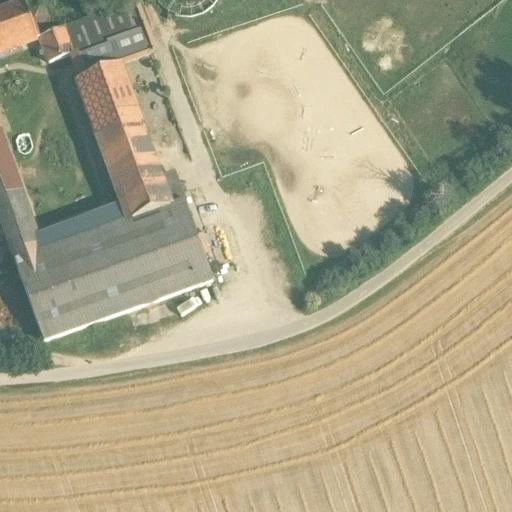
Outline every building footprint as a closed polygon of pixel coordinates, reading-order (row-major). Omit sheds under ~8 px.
[(133,4),(63,30),(73,56),(71,57),(76,72),(80,82),(117,68),(152,56),(154,55),(153,53),(136,5),(135,3),(133,4)] [(0,54),(36,41),(25,10),(23,4),(0,12),(0,54)] [(52,34),(39,39),(39,40),(48,65),(71,57),(73,56),(63,30),(52,34)] [(159,181),(117,68),(80,82),(131,221),(166,208),(168,207),(167,203),(159,181)] [(39,253),(0,145),(0,225),(13,262),(39,253)] [(173,177),(159,181),(167,203),(181,197),(173,177)] [(181,197),(167,203),(168,207),(183,202),(181,197)] [(212,284),(183,202),(168,207),(166,208),(195,290),(212,284)] [(39,253),(13,262),(43,344),(195,290),(166,208),(131,221),(39,253)]
